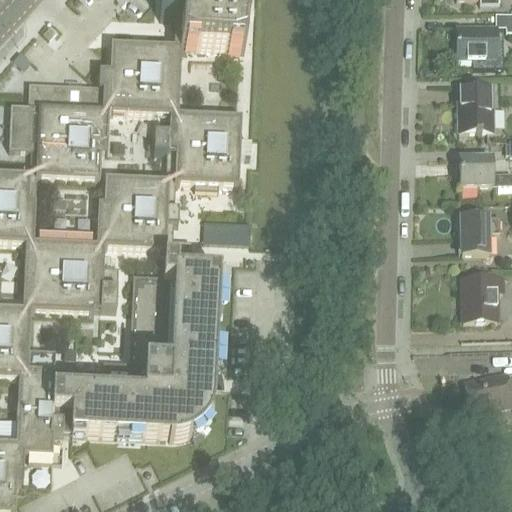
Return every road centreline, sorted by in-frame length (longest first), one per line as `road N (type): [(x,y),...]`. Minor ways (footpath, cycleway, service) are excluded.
road 1 (unclassified): [(390,405),(396,0)]
road 2 (residential): [(150,511),(330,419),(390,405)]
